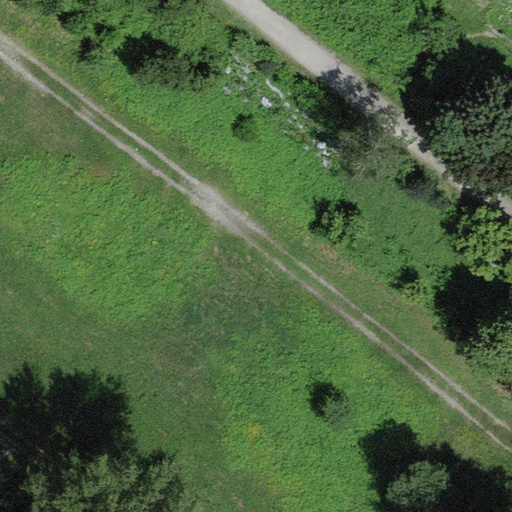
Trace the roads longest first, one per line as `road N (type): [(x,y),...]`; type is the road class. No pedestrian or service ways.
road 1 (track): [(0,40),(511,442)]
road 2 (track): [(237,0),(511,216)]
road 3 (track): [(113,511),(0,434)]
